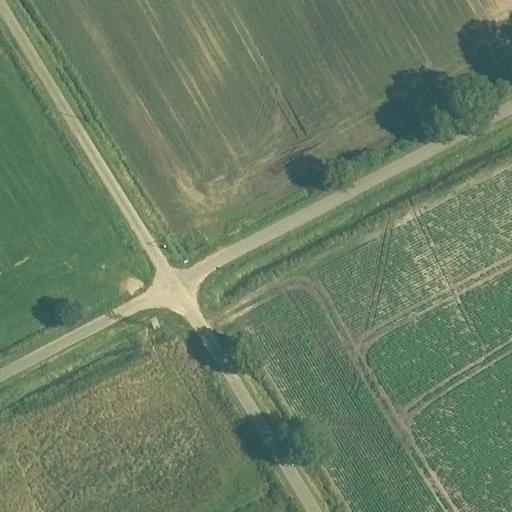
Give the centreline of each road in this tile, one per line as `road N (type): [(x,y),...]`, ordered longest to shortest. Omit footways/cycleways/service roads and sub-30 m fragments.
road 1 (unclassified): [(173,288),(511,105)]
road 2 (unclassified): [(0,6),(173,288)]
road 3 (unclassified): [(173,288),(312,511)]
road 4 (unclassified): [(0,378),(173,288)]
